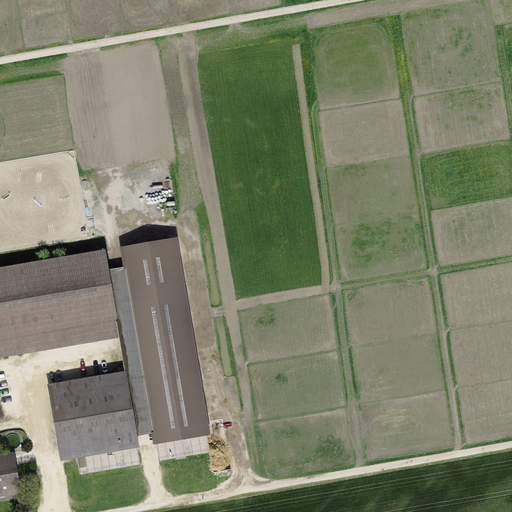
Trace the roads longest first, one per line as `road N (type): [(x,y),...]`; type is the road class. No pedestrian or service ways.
road 1 (track): [(511,444),(107,511)]
road 2 (track): [(0,61),(356,0)]
road 3 (unknown): [(52,511),(31,373),(96,355)]
